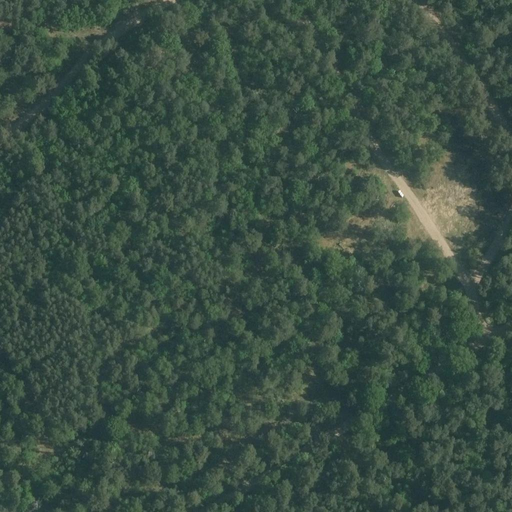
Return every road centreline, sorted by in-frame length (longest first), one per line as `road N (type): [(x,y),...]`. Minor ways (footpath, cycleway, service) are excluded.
road 1 (track): [(488,337),(467,286),(382,160),(292,0)]
road 2 (track): [(511,324),(204,511)]
road 3 (track): [(208,0),(240,87),(249,190),(264,229),(255,265),(238,277)]
road 4 (track): [(25,511),(42,462),(87,437),(103,416),(166,438),(264,433)]
road 5 (track): [(0,139),(110,37),(170,0)]
road 6 (track): [(418,0),(511,139)]
